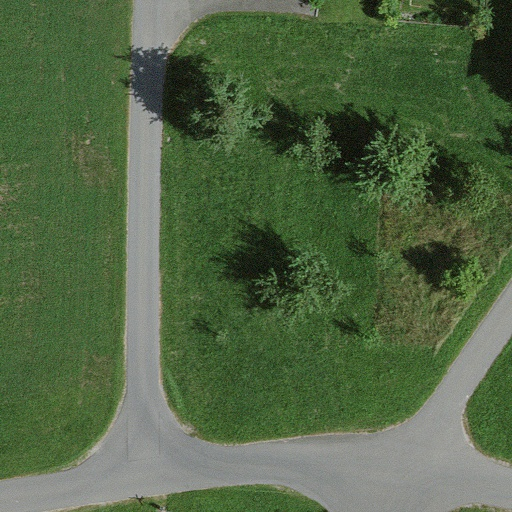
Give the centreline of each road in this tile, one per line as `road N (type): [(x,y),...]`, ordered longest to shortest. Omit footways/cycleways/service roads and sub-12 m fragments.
road 1 (residential): [(149,0),(140,473)]
road 2 (unclassified): [(392,472),(248,464),(140,473)]
road 3 (track): [(511,305),(392,472)]
road 4 (residential): [(511,489),(392,472)]
